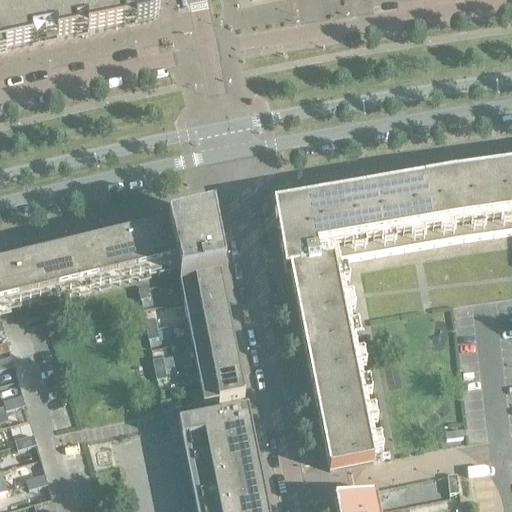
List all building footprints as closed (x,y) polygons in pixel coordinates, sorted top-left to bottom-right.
[(0,0),(0,54),(14,51),(148,24),(151,23),(153,22),(154,21),(155,20),(157,18),(158,17),(158,16),(159,14),(160,13),(160,11),(160,10),(160,8),(160,6),(160,5),(159,0),(0,0)] [(329,474),(373,465),(372,464),(374,464),(375,467),(382,466),(381,462),(390,460),(390,457),(377,459),(376,453),(382,452),(379,438),(373,440),(370,428),(377,426),(374,412),(368,413),(365,399),(371,398),(369,384),(362,385),(359,371),(366,370),(363,356),(356,357),(354,343),(360,342),(357,327),(351,329),(348,315),(355,313),(352,299),(345,300),(342,286),(349,285),(346,271),(340,272),(338,266),(345,264),(463,244),(511,237),(511,171),(511,172),(511,174),(489,177),(489,175),(480,176),(480,179),(458,182),(457,180),(453,180),(451,180),(452,183),(426,187),(425,185),(420,186),(420,188),(398,192),(398,190),(388,191),(389,194),(367,197),(366,195),(361,196),(361,198),(339,202),(338,200),(329,201),(330,204),(307,208),(307,205),(302,206),(302,209),(279,212),(279,210),(273,211),(285,276),(289,275),(329,474)] [(219,261),(221,260),(213,219),(0,270),(0,315),(177,273),(180,284),(179,284),(179,286),(220,277),(220,278),(224,277),(223,273),(222,273),(219,261)] [(220,277),(179,286),(183,306),(224,297),(220,278),(220,277)] [(150,301),(148,291),(138,293),(140,303),(150,301)] [(183,306),(187,326),(228,317),(224,297),(183,306)] [(232,337),(228,317),(187,326),(191,346),(232,337)] [(156,332),(155,322),(144,324),(146,334),(156,332)] [(158,342),(156,332),(146,334),(148,344),(158,342)] [(236,357),(232,337),(191,346),(195,366),(236,357)] [(240,377),(236,357),(195,366),(199,386),(240,377)] [(14,371),(11,361),(1,363),(4,373),(14,371)] [(164,372),(162,362),(152,364),(154,374),(164,372)] [(166,382),(164,372),(154,374),(156,384),(166,382)] [(244,399),(240,377),(199,386),(203,407),(244,399)] [(25,410),(22,400),(12,403),(15,413),(25,410)] [(15,413),(12,403),(3,405),(6,415),(15,413)] [(172,413),(170,403),(160,405),(162,415),(172,413)] [(251,431),(247,413),(178,427),(181,445),(186,468),(187,473),(191,497),(192,496),(194,511),(266,511),(267,511),(264,511),(259,488),(262,488),(261,483),(262,483),(257,460),(255,454),(256,454),(251,431)] [(444,436),(445,444),(463,442),(462,434),(444,436)] [(36,449),(33,439),(24,442),(27,452),(36,449)] [(27,452),(24,442),(14,445),(17,455),(27,452)] [(133,511),(190,511),(180,447),(116,457),(119,477),(127,475),(133,511)] [(456,478),(447,479),(448,489),(458,487),(456,478)] [(48,489),(45,479),(35,482),(38,492),(48,489)] [(38,492),(35,482),(26,484),(28,494),(38,492)] [(448,489),(449,498),(459,497),(458,487),(448,489)] [(333,505),(334,511),(380,511),(377,495),(377,493),(335,502),(335,505),(333,505)]
